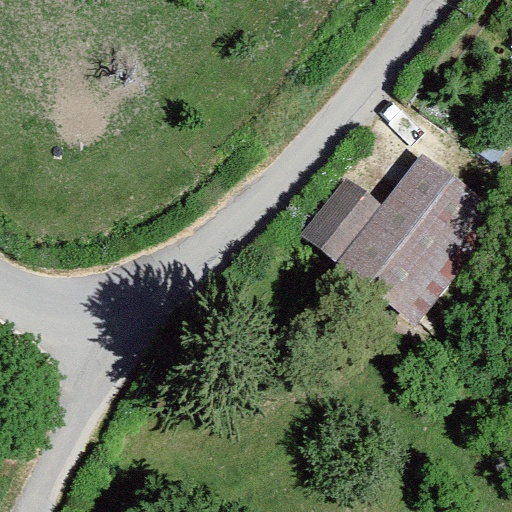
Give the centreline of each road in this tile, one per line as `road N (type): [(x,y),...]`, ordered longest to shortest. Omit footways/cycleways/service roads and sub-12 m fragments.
road 1 (unclassified): [(101,340),(293,183),(447,0)]
road 2 (unclassified): [(35,511),(101,340)]
